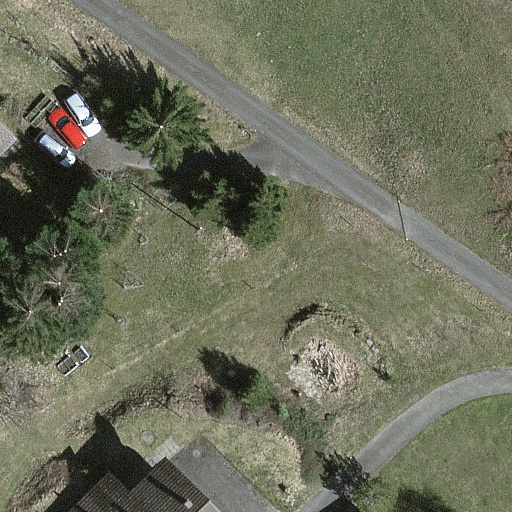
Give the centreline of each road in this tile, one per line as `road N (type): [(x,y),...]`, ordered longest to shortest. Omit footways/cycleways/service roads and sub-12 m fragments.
road 1 (track): [(92,0),(511,293)]
road 2 (track): [(28,156),(58,141),(200,163),(257,163),(281,161),(297,144)]
road 3 (track): [(317,511),(385,443),(437,406),(474,386),(511,382)]
